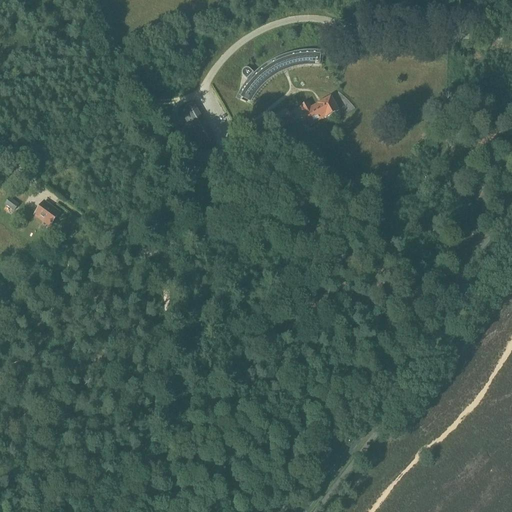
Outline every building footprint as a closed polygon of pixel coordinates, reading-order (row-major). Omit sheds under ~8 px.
[(267,65),(265,66),(262,69),(259,71),(256,73),(254,76),(252,74),(253,73),(250,70),(249,70),(249,69),(248,69),(247,69),(246,69),(245,69),(244,70),(243,70),(243,71),(242,72),(242,73),(242,74),(242,75),(242,76),(243,76),(243,77),(247,81),(248,80),(249,81),(246,84),(244,86),(242,89),(240,93),(239,96),(250,102),(252,99),(253,97),(255,94),(257,92),(259,89),(261,87),(263,85),(265,83),(267,81),(270,79),(272,77),(275,76),(277,74),(280,73),(283,71),(286,70),(289,69),(291,68),(294,67),(297,67),(300,66),(303,66),(306,65),(309,65),(312,65),(316,65),(319,66),(320,53),(316,52),(313,52),(309,52),(305,52),(302,53),(298,53),(295,54),(291,55),(288,55),(286,56),(283,57),(280,58),(278,59),(275,61),(272,62),(270,63),(267,65)] [(310,126),(326,118),(326,119),(339,112),(331,97),(312,108),(311,105),(309,106),(308,103),(300,108),(310,126)] [(180,111),(195,138),(209,130),(194,103),(180,111)] [(271,119),(278,131),(292,123),(285,110),(279,114),(271,119)] [(2,201),(6,204),(7,205),(3,210),(11,215),(20,202),(12,196),(10,198),(9,200),(5,197),(2,201)] [(50,227),(61,213),(45,202),(34,216),(50,227)]
